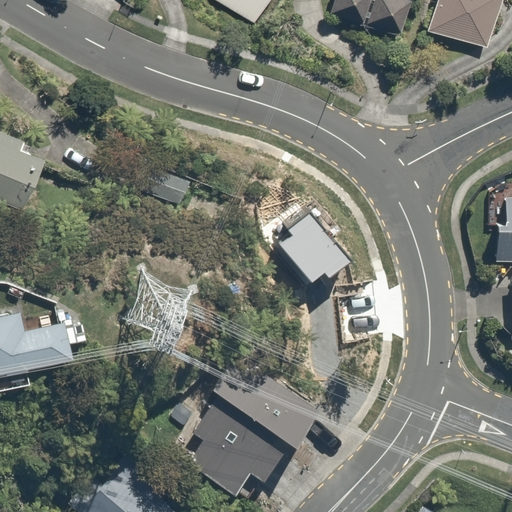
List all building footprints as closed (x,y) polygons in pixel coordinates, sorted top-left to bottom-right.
[(217,0),(250,19),(261,0),(217,0)] [(400,0),(322,0),(320,11),(394,29),(400,0)] [(424,0),(418,24),(481,41),(492,0),(424,0)] [(0,199),(17,207),(39,155),(0,138),(0,199)] [(138,160),(129,185),(179,203),(188,178),(138,160)] [(490,217),(490,256),(511,256),(511,196),(501,197),(500,217),(490,217)] [(222,299),(143,263),(116,320),(195,357),(222,299)] [(0,369),(67,356),(58,316),(17,325),(13,309),(0,311),(0,369)] [(314,403),(230,350),(203,385),(210,390),(185,428),(195,434),(179,458),(228,489),(243,466),(253,471),(282,437),(289,442),(314,403)] [(184,511),(119,457),(104,476),(103,477),(93,469),(65,502),(77,511),(184,511)] [(446,511),(415,496),(407,511),(446,511)]
